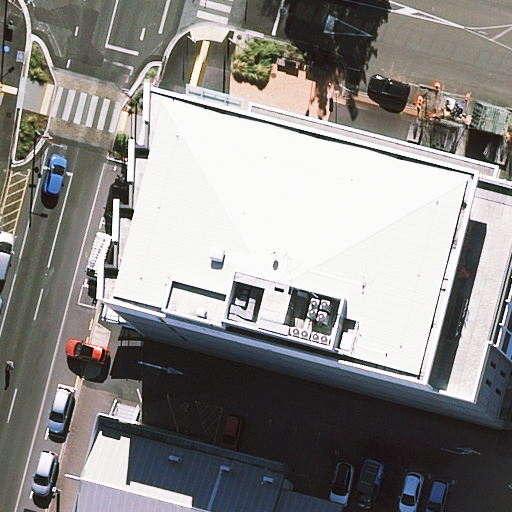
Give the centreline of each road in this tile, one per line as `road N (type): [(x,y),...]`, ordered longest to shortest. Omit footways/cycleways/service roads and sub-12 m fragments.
road 1 (secondary): [(118,0),(0,456)]
road 2 (unclassified): [(511,78),(400,15)]
